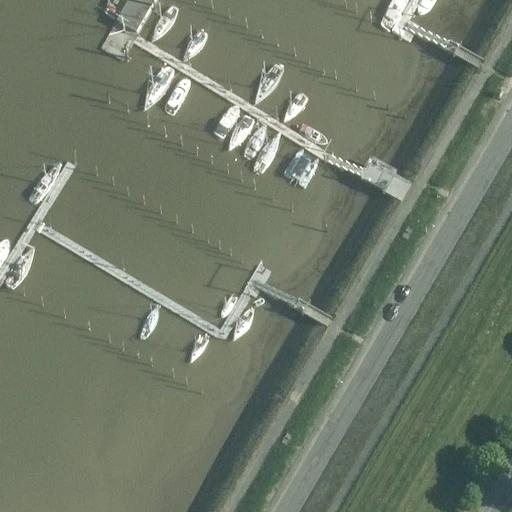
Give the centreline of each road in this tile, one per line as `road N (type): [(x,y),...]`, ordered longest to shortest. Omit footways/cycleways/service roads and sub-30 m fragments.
road 1 (track): [(231,511),(511,29)]
road 2 (unclassified): [(511,129),(291,511)]
